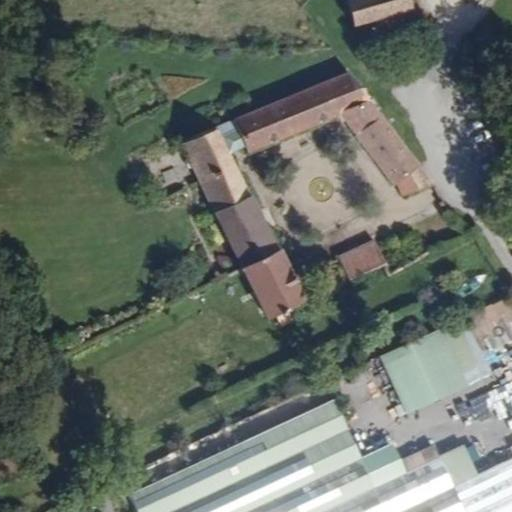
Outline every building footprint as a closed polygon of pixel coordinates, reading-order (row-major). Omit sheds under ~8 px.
[(387,11),(382,0),(337,0),(343,15),(363,6),(368,19),(387,11)] [(426,197),(331,75),(169,151),(258,326),(290,312),(214,168),(325,118),(400,213),(426,197)] [(373,269),(361,242),(326,258),(338,285),(373,269)] [(487,373),(461,316),(376,355),(402,412),(487,373)] [(331,393),(125,485),(137,511),(328,511),(429,465),(443,495),(477,479),(459,446),(438,456),(430,442),(396,461),(389,446),(359,459),(331,393)] [(511,511),(511,463),(477,479),(443,495),(429,465),(328,511),(511,511)]
